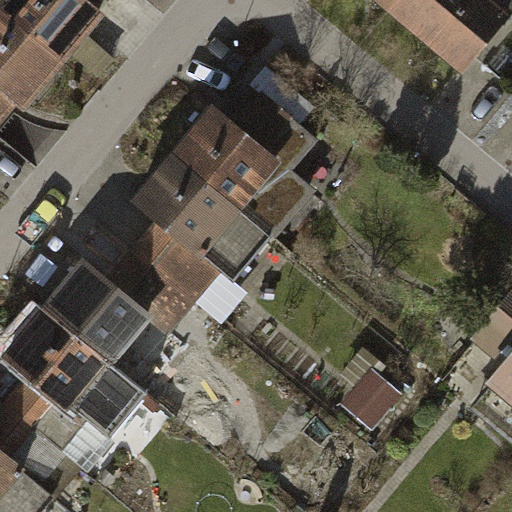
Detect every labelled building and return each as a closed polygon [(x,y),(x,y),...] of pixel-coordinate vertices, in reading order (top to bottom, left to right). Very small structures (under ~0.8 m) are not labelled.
[(64,58),(102,14),(91,5),(85,0),(7,0),(2,6),(64,58)] [(362,0),(382,16),(395,0),(362,0)] [(511,11),(497,0),(395,0),(382,16),(460,81),(511,18),(511,11)] [(24,105),(64,58),(2,6),(0,8),(0,84),(17,99),(24,105)] [(273,241),(314,192),(288,171),(314,140),(298,127),(316,106),(271,68),(255,87),(267,98),(239,131),(217,112),(176,160),(273,241)] [(0,119),(17,99),(0,84),(0,119)] [(219,269),(237,284),(273,241),(176,160),(140,204),(162,222),(219,269)] [(194,299),(219,269),(162,222),(137,252),(194,299)] [(194,299),(137,252),(111,284),(146,313),(167,330),(194,299)] [(108,359),(146,313),(111,284),(90,267),(51,314),(108,359)] [(500,374),(511,358),(511,302),(508,300),(469,350),(500,374)] [(152,395),(108,359),(51,314),(15,358),(35,375),(89,419),(116,440),(152,395)] [(483,397),(511,419),(511,358),(500,374),(483,397)] [(64,449),(89,419),(35,375),(10,405),(64,449)] [(64,449),(10,405),(0,416),(0,451),(37,482),(64,449)] [(330,511),(364,471),(331,444),(290,494),(312,511),(330,511)] [(0,511),(39,511),(53,496),(37,482),(0,451),(0,511)]
